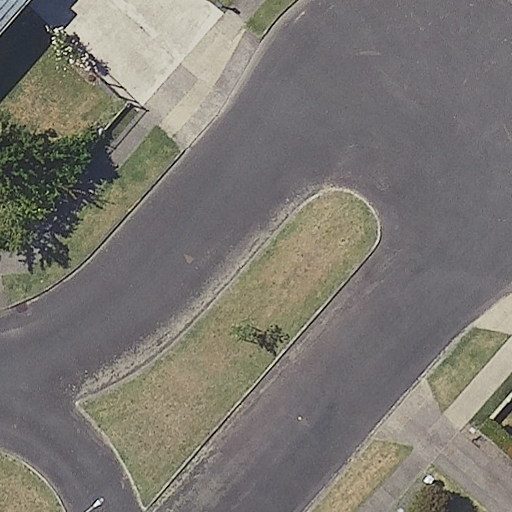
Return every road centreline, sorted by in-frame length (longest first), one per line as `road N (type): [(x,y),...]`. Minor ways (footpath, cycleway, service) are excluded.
road 1 (residential): [(0,360),(93,340),(367,43),(445,38),(511,88)]
road 2 (residential): [(511,212),(240,511)]
road 3 (residential): [(0,398),(30,410),(87,475),(104,511)]
